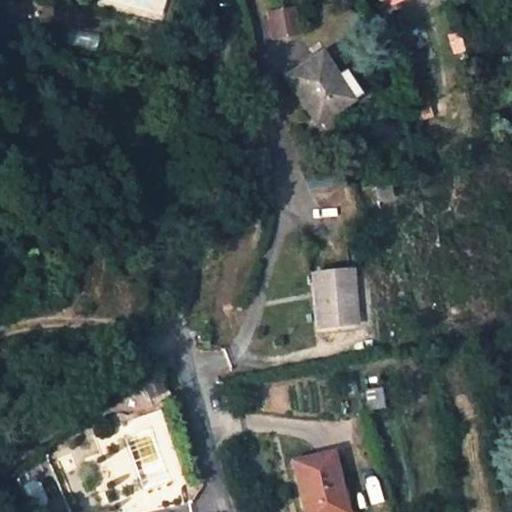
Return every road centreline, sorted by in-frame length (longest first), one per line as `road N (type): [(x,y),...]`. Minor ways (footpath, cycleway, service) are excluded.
road 1 (unclassified): [(207,0),(217,84),(171,339)]
road 2 (unknown): [(280,198),(251,311),(194,409)]
road 3 (unclassified): [(171,339),(0,467)]
road 4 (residential): [(171,339),(227,511)]
